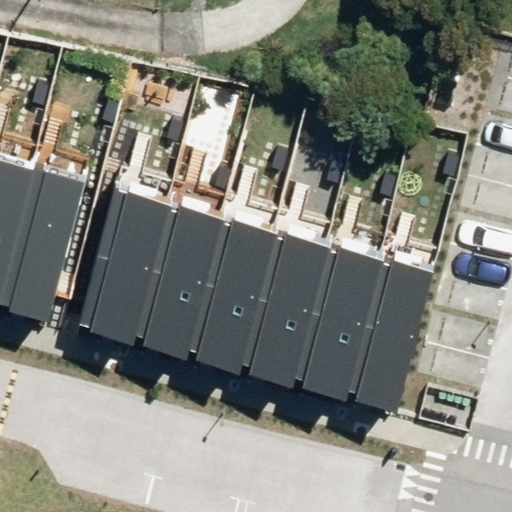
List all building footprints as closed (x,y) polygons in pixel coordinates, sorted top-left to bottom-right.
[(0,267),(2,268),(29,164),(0,157),(0,267)] [(2,268),(54,281),(80,177),(29,164),(2,268)] [(92,290),(144,303),(170,200),(118,187),(92,290)] [(144,303),(195,316),(222,213),(170,200),(144,303)] [(195,316),(247,329),(273,226),(222,213),(195,316)] [(247,329),(299,342),(325,239),(273,226),(247,329)] [(299,342),(351,355),(377,252),(325,239),(299,342)] [(351,355),(403,368),(429,265),(377,252),(351,355)]
